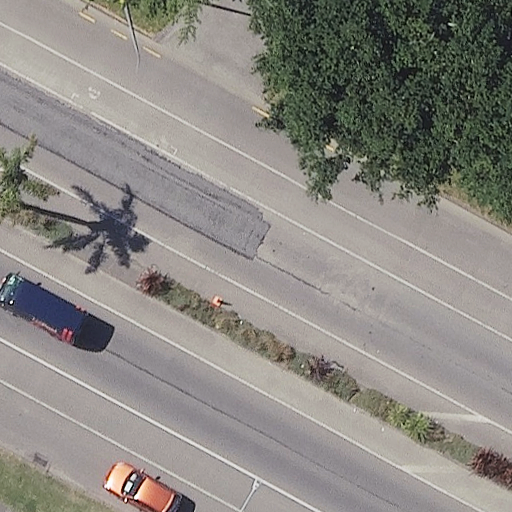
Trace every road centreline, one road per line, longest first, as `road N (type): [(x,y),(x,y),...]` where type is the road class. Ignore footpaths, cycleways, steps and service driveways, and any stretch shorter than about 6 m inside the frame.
road 1 (secondary): [(0,108),(511,382)]
road 2 (secondary): [(406,511),(0,290)]
